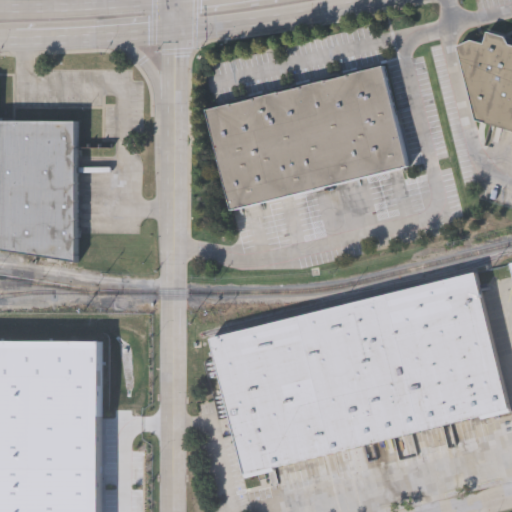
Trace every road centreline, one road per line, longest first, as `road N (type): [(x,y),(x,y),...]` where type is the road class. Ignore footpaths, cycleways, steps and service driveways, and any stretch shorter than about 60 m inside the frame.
road 1 (tertiary): [(171,0),(169,511)]
road 2 (secondary): [(171,33),(377,0)]
road 3 (secondary): [(171,2),(0,8)]
road 4 (secondary): [(13,37),(171,33)]
